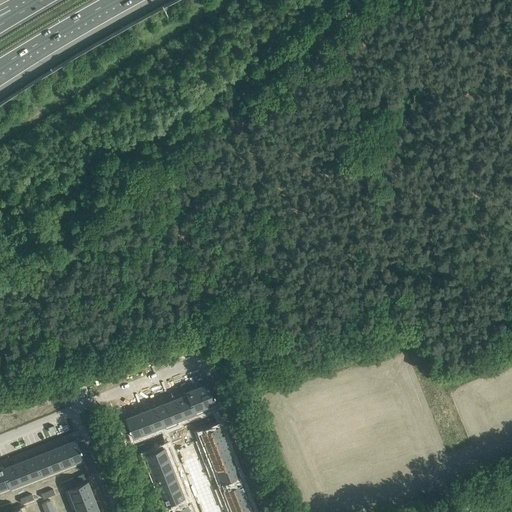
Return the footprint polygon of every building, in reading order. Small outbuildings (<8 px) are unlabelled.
[(209,382),(198,387),(207,410),(218,406),(209,382)] [(198,387),(186,391),(187,393),(188,393),(196,414),(207,410),(198,387)] [(187,393),(178,397),(185,416),(184,416),(185,418),(196,414),(188,393),(187,393)] [(178,397),(168,401),(175,420),(175,419),(184,416),(185,416),(178,397)] [(168,401),(158,405),(165,423),(164,424),(166,428),(177,424),(175,419),(175,420),(168,401)] [(158,405),(147,409),(155,427),(164,424),(165,423),(158,405)] [(147,409),(137,413),(145,434),(156,429),(155,427),(147,409)] [(137,413),(126,418),(129,426),(128,427),(129,429),(130,429),(134,438),(145,434),(137,413)] [(220,424),(199,433),(203,442),(203,443),(224,434),(220,424)] [(203,442),(201,443),(205,453),(207,452),(227,444),(224,434),(203,443),(203,442)] [(76,439),(65,443),(74,466),(85,462),(76,439)] [(65,443),(54,447),(63,470),(74,466),(65,443)] [(227,444),(207,452),(210,461),(211,461),(231,453),(227,444)] [(168,445),(146,454),(150,464),(172,455),(168,445)] [(54,447),(44,452),(53,474),(63,470),(54,447)] [(44,452),(33,456),(42,479),(53,474),(44,452)] [(210,461),(208,462),(212,472),(217,471),(217,470),(235,463),(231,453),(211,461),(210,461)] [(172,455),(150,464),(153,473),(176,464),(172,455)] [(33,456),(23,460),(32,483),(42,479),(33,456)] [(23,460),(13,464),(22,486),(32,483),(23,460)] [(235,463),(217,470),(217,471),(222,485),(239,479),(237,475),(239,474),(235,463)] [(3,467),(3,468),(11,489),(11,491),(22,486),(13,464),(3,467)] [(176,464),(153,473),(157,483),(180,474),(176,464)] [(2,465),(0,466),(0,493),(11,489),(3,468),(3,467),(2,465)] [(180,474),(157,483),(161,492),(184,483),(180,474)] [(224,489),(220,491),(224,502),(226,502),(226,501),(247,493),(242,482),(240,483),(239,479),(222,485),(224,489)] [(87,481),(64,490),(68,500),(91,491),(87,481)] [(184,483),(161,492),(165,503),(167,502),(169,506),(185,500),(183,496),(188,494),(184,483)] [(91,491),(68,500),(72,509),(74,509),(74,508),(95,500),(91,491)] [(247,493),(226,501),(226,502),(230,511),(250,502),(247,493)] [(95,500),(74,508),(74,509),(75,511),(91,511),(98,509),(95,500)] [(171,510),(168,511),(194,511),(191,502),(187,504),(185,500),(169,506),(171,510)] [(250,502),(230,511),(254,511),(250,502)]
